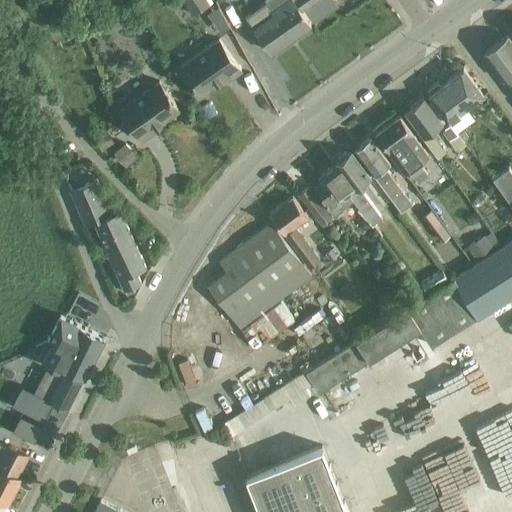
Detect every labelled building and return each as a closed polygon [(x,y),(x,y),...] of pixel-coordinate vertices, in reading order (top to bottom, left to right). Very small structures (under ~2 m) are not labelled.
[(206,0),(183,0),(193,15),(209,5),(206,0)] [(252,16),(247,19),(273,57),(314,28),(305,15),(303,12),(319,0),(267,0),(266,1),(269,4),(252,16)] [(511,92),(511,75),(510,74),(511,72),(511,41),(507,35),(483,53),(511,92)] [(220,39),(181,67),(201,96),(227,77),(229,80),(242,71),(220,39)] [(447,121),(482,95),(462,68),(439,85),(437,82),(428,89),(430,92),(427,94),(447,121)] [(161,81),(122,109),(145,141),(158,132),(155,128),(181,110),(161,81)] [(445,152),(440,145),(432,135),(428,138),(426,135),(442,123),(423,97),(403,112),(437,157),(445,152)] [(399,115),(374,133),(396,162),(409,181),(414,177),(418,183),(428,176),(423,170),(424,169),(419,163),(429,156),(413,134),(399,115)] [(455,150),(465,143),(449,124),(445,127),(443,133),(455,150)] [(107,132),(95,139),(103,153),(115,146),(107,132)] [(411,202),(384,167),(390,163),(370,136),(353,149),(395,206),(400,211),(411,202)] [(125,143),(116,151),(119,155),(122,159),(123,159),(126,162),(135,155),(125,143)] [(339,181),(353,199),(372,224),(381,217),(357,185),(369,176),(350,151),(330,166),(341,180),(339,181)] [(341,180),(330,166),(318,175),(324,182),(316,189),(331,209),(333,213),(353,199),(339,181),(341,180)] [(511,172),(508,168),(491,180),(511,207),(511,172)] [(98,180),(71,192),(85,224),(94,221),(125,292),(127,294),(135,291),(134,288),(133,286),(139,283),(134,271),(146,266),(121,209),(112,213),(98,180)] [(321,223),(330,216),(308,185),(299,192),(321,223)] [(292,196),(269,213),(283,233),(297,251),(310,268),(319,260),(307,243),(293,226),(307,216),(292,196)] [(450,235),(432,210),(424,216),(442,241),(450,235)] [(239,327),(310,274),(270,221),(218,260),(226,270),(207,284),(239,327)] [(492,247),(484,236),(469,246),(476,257),(492,247)] [(331,250),(325,254),(331,261),(336,257),(331,250)] [(440,270),(420,283),(424,290),(429,287),(437,282),(445,277),(440,270)] [(305,372),(225,423),(229,434),(289,396),(294,403),(310,392),(306,386),(312,382),(319,392),(419,327),(431,345),(477,315),(453,277),(305,372)] [(44,362),(44,363),(51,366),(59,370),(60,371),(62,366),(63,366),(76,373),(85,377),(93,361),(105,338),(104,338),(93,332),(82,326),(80,325),(71,321),(61,316),(55,326),(48,341),(54,344),(47,356),(44,362)] [(17,396),(12,404),(19,408),(34,416),(45,421),(49,414),(55,403),(62,407),(68,410),(82,381),(76,378),(64,371),(62,376),(47,369),(44,374),(40,381),(35,392),(34,392),(22,386),(17,396)] [(511,379),(482,393),(505,442),(511,439),(511,379)] [(415,408),(421,426),(441,419),(435,401),(415,408)] [(16,476),(28,454),(7,444),(5,448),(0,444),(0,500),(6,504),(19,477),(16,476)] [(348,511),(323,448),(247,479),(260,511),(348,511)] [(511,451),(511,450),(489,460),(503,493),(511,489),(511,451)] [(473,488),(457,495),(463,511),(471,511),(481,508),(473,488)] [(425,511),(418,493),(393,502),(396,511),(425,511)] [(123,511),(100,500),(93,511),(123,511)]
